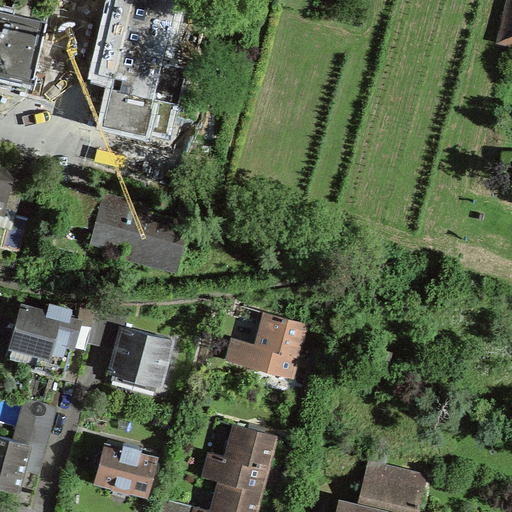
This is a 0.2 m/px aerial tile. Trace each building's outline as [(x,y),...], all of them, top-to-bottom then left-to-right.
[(112,83),(103,122),(146,133),(147,127),(166,131),(173,102),(179,103),(187,66),(163,60),(177,0),(114,0),(107,34),(47,19),(51,0),(13,0),(11,11),(0,8),(0,67),(34,75),(36,65),(112,83)] [(0,207),(2,208),(3,205),(17,209),(24,180),(10,176),(12,170),(0,166),(0,207)] [(54,185),(46,214),(95,227),(92,240),(123,248),(121,253),(177,268),(188,224),(135,210),(136,203),(113,197),(104,194),(103,198),(54,185)] [(39,350),(35,368),(63,375),(74,336),(88,341),(95,314),(81,310),(78,320),(66,317),(66,314),(66,313),(66,311),(65,310),(63,309),(55,307),(54,307),(52,308),(51,309),(50,311),(49,313),(23,306),(13,343),(39,350)] [(263,369),(288,375),(292,360),(293,354),(298,356),(307,322),(265,310),(256,343),(233,337),(227,359),(263,369)] [(172,338),(123,325),(119,342),(111,370),(160,384),(172,338)] [(0,434),(0,483),(17,488),(26,455),(43,459),(57,406),(40,401),(29,442),(0,434)] [(210,451),(204,475),(219,479),(259,488),(263,471),(264,467),(268,468),(277,434),(246,426),(235,423),(226,455),(210,451)] [(118,486),(119,487),(123,488),(128,488),(134,486),(147,490),(152,472),(156,473),(159,469),(160,466),(159,461),(155,460),(156,457),(140,452),(141,447),(124,442),(122,448),(106,443),(97,476),(111,480),(114,484),(118,486)] [(255,511),(262,489),(259,488),(219,479),(211,510),(161,496),(156,511),(255,511)] [(385,511),(416,511),(421,493),(363,479),(356,505),(385,511)]
